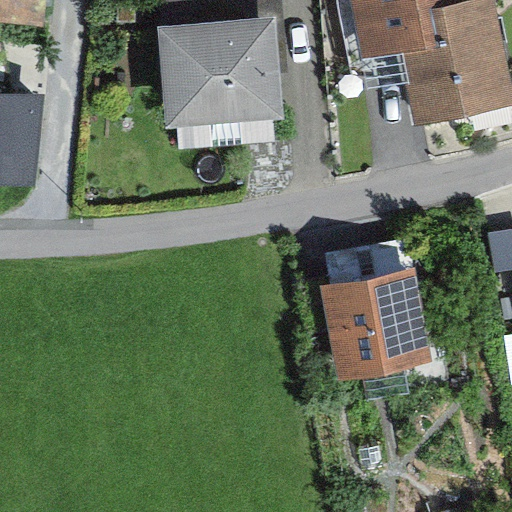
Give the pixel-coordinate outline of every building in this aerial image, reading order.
[(60,0),(0,0),(0,22),(57,29),(60,0)] [(366,0),(382,82),(426,74),(434,115),(511,100),(511,5),(511,0),(366,0)] [(299,113),(290,11),(175,21),(184,123),(299,113)] [(58,94),(0,87),(0,181),(47,186),(58,94)] [(430,259),(337,274),(352,367),(445,352),(430,259)]
